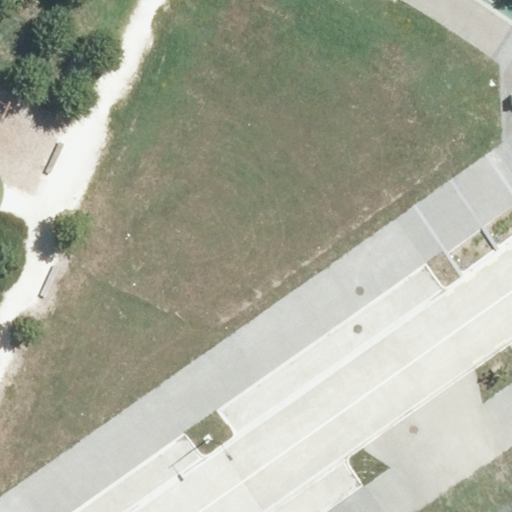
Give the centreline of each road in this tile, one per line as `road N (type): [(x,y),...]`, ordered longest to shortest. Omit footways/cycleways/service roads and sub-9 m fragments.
road 1 (residential): [(393,372),(195,511)]
road 2 (residential): [(511,288),(393,372)]
road 3 (residential): [(463,496),(393,372)]
